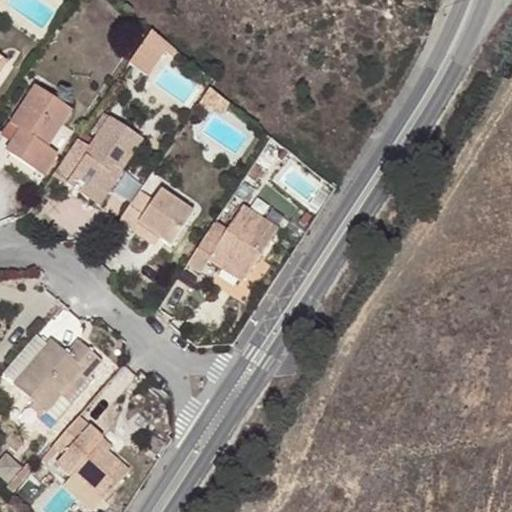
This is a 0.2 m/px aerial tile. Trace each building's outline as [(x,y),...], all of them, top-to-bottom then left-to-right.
[(151,33),(129,66),(148,78),(164,54),(171,58),(176,52),(151,33)] [(19,133),(11,145),(5,154),(42,178),(56,157),(46,150),(71,113),(34,88),(9,126),(19,133)] [(228,106),(209,90),(196,109),(204,114),(208,108),(221,117),(228,106)] [(69,183),(66,187),(88,202),(107,174),(109,176),(114,168),(122,173),(142,143),(109,121),(90,150),(77,141),(55,174),(69,183)] [(1,138),(11,145),(19,133),(9,126),(1,138)] [(109,176),(107,174),(88,202),(98,208),(122,173),(114,168),(109,176)] [(138,194),(118,223),(151,245),(155,239),(171,250),(193,217),(159,195),(152,204),(138,194)] [(224,266),(244,279),(245,280),(277,233),(242,209),(218,247),(206,239),(188,266),(201,275),(209,263),(221,271),(224,266)] [(240,284),(244,279),(224,266),(221,271),(240,284)] [(14,387),(46,415),(84,371),(92,377),(103,364),(78,343),(66,357),(52,344),(14,387)] [(84,371),(46,415),(56,424),(95,380),(92,377),(84,371)] [(64,458),(56,468),(69,480),(73,476),(105,503),(130,475),(99,447),(104,442),(78,420),(53,448),(64,458)] [(0,461),(0,476),(18,489),(32,470),(7,452),(0,461)] [(105,503),(73,476),(69,480),(101,507),(105,503)]
